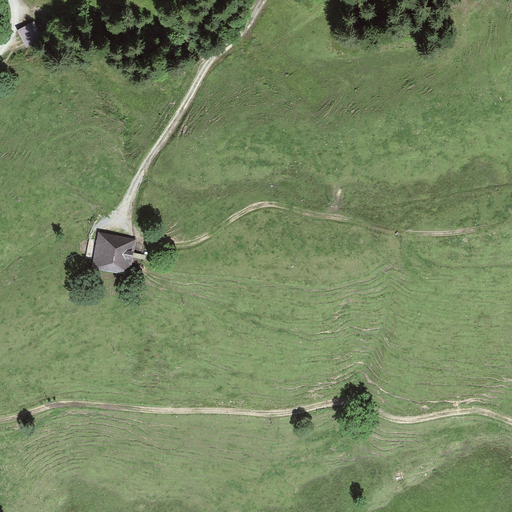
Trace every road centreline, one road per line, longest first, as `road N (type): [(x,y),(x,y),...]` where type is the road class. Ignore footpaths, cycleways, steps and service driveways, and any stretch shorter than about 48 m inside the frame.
road 1 (track): [(0,421),(94,404),(398,419),(483,411),(511,420)]
road 2 (track): [(0,266),(56,223),(93,215),(117,220),(242,0)]
